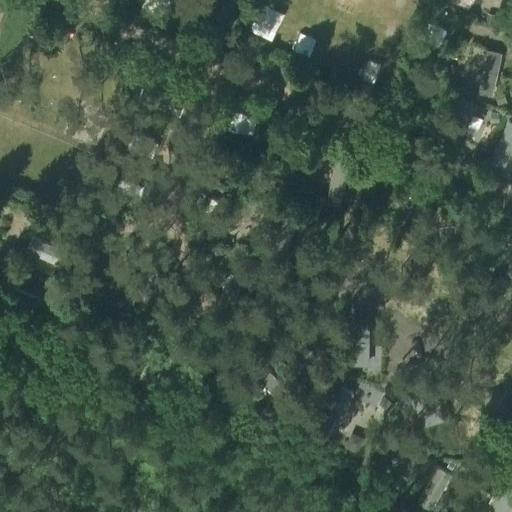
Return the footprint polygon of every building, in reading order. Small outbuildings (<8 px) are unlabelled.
[(144,0),(142,4),(159,13),(165,0),(144,0)] [(435,0),(437,1),(437,0),(447,0),(464,9),(469,0),(435,0)] [(489,50),(478,93),(492,96),(502,53),(489,50)] [(411,113),(431,72),(413,63),(392,103),(411,113)] [(143,86),(138,100),(179,116),(184,101),(143,86)] [(462,97),(444,137),(460,144),(478,104),(462,97)] [(511,121),(508,120),(492,159),(506,165),(511,151),(511,121)] [(337,157),(325,204),(341,208),(352,161),(337,157)] [(413,183),(407,218),(420,220),(427,186),(413,183)] [(259,198),(225,218),(232,230),(267,210),(259,198)] [(473,212),(457,214),(460,257),(476,256),(473,212)] [(33,236),(26,252),(68,269),(74,253),(33,236)] [(225,287),(222,290),(233,300),(264,266),(254,256),(236,275),(225,287)] [(157,273),(148,316),(165,319),(173,277),(157,273)] [(4,285),(0,294),(0,300),(37,315),(43,300),(4,285)] [(127,292),(124,302),(133,304),(135,294),(127,292)] [(324,319),(307,346),(317,353),(335,327),(324,319)] [(173,343),(153,386),(169,393),(189,350),(173,343)] [(511,355),(497,347),(491,358),(511,369),(511,355)] [(421,365),(402,370),(416,416),(435,410),(421,365)] [(271,372),(262,381),(288,406),(297,397),(271,372)] [(341,387),(321,430),(335,437),(354,393),(341,387)] [(351,433),(346,445),(358,451),(363,439),(351,433)] [(393,443),(379,476),(394,482),(408,449),(393,443)] [(416,448),(414,454),(422,457),(424,451),(416,448)] [(451,461),(448,469),(452,471),(456,463),(451,461)] [(438,465),(419,500),(432,508),(451,473),(438,465)] [(511,485),(506,483),(490,511),(508,511),(511,505),(511,485)]
